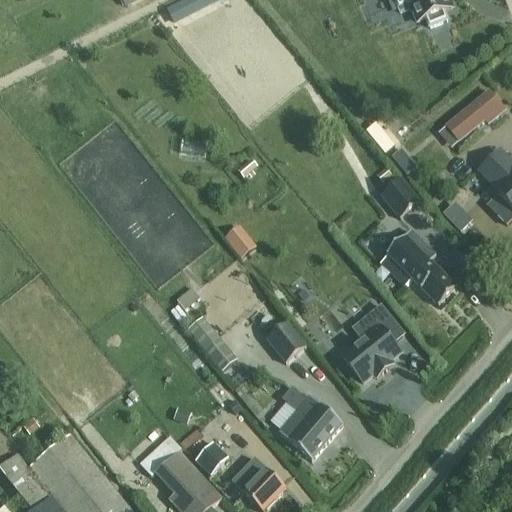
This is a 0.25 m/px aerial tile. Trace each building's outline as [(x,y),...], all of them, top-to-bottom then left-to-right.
[(192,0),(168,13),(173,23),(219,0),(192,0)] [(393,0),(400,15),(412,11),(418,25),(426,22),(429,31),(443,25),(439,17),(452,12),(446,0),(393,0)] [(504,112),(490,95),(447,130),(453,138),(459,145),(485,124),(488,126),(504,112)] [(447,130),(439,137),(451,151),(459,145),(453,138),(447,130)] [(401,152),(391,160),(399,169),(408,162),(401,152)] [(511,167),(498,152),(477,173),(497,193),(495,196),(511,212),(511,167)] [(401,183),(381,199),(401,223),(421,207),(401,183)] [(455,205),(443,216),(452,225),(460,235),(473,223),(464,214),(455,205)] [(240,230),(225,242),(241,262),(256,250),(240,230)] [(387,259),(439,310),(457,291),(431,265),(436,260),(411,235),(387,259)] [(256,290),(228,312),(243,331),(271,309),(256,290)] [(193,291),(178,303),(186,313),(201,302),(193,291)] [(404,338),(381,310),(369,320),(379,333),(343,362),(363,387),(373,378),(376,382),(393,369),(390,365),(401,356),(393,347),(404,338)] [(203,321),(188,333),(222,375),(237,363),(203,321)] [(287,330),(266,346),(286,370),(306,354),(287,330)] [(132,397),(126,402),(131,407),(137,402),(132,397)] [(286,407),(271,425),(282,434),(280,437),(313,465),(344,428),(311,400),(297,416),(286,407)] [(235,403),(229,408),(236,417),(242,412),(235,403)] [(32,421),(23,428),(30,438),(40,430),(32,421)] [(30,470),(63,511),(129,511),(70,438),(30,470)] [(170,441),(140,468),(152,482),(157,478),(179,457),(182,454),(170,441)] [(212,480),(229,462),(213,447),(196,464),(212,480)] [(193,448),(185,454),(194,464),(201,458),(193,448)] [(63,511),(30,470),(29,471),(18,457),(0,471),(0,472),(31,511),(63,511)] [(189,511),(192,510),(193,511),(209,511),(212,511),(222,501),(179,457),(157,478),(176,498),(171,503),(179,511),(189,511)] [(259,511),(267,511),(286,493),(255,462),(232,486),(259,511)] [(444,491),(440,496),(440,502),(445,506),(452,505),(456,500),(455,494),(450,490),(444,491)]
